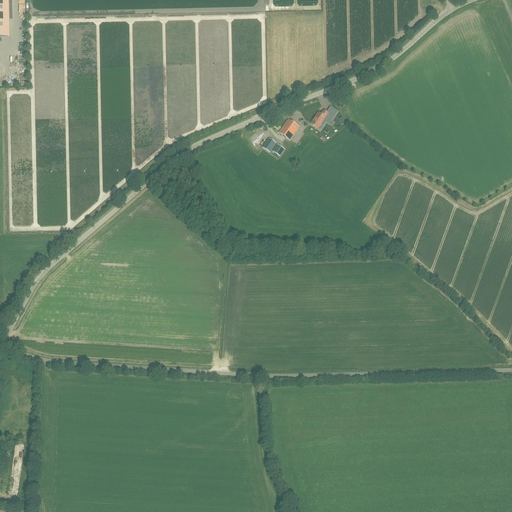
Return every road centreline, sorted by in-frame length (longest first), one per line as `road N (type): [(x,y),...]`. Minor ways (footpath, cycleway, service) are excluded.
road 1 (unclassified): [(1,343),(48,267),(181,154),(374,70),(451,8)]
road 2 (unclassified): [(511,369),(241,374),(52,361),(1,343)]
road 3 (track): [(511,347),(390,245)]
